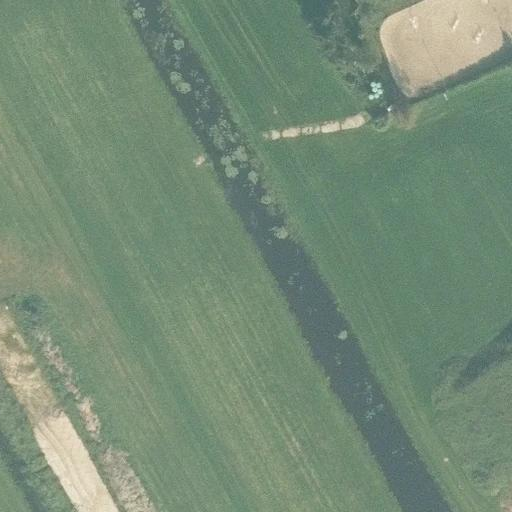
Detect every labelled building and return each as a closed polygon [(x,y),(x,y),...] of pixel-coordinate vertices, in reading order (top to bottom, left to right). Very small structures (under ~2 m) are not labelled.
[(189,282),(181,286),(194,310),(232,289),(219,265),(203,274),(201,270),(187,278),(189,282)] [(123,309),(99,322),(120,360),(144,347),(123,309)] [(246,313),(207,334),(220,358),(259,337),(246,313)] [(69,338),(46,351),(67,390),(91,377),(69,338)] [(277,365),(240,386),(251,407),(290,386),(280,367),(279,368),(277,365)] [(290,386),(251,407),(263,428),(301,407),(290,387),(291,387),(290,386)] [(318,436),(280,457),(292,478),(329,457),(318,436)] [(147,445),(109,465),(111,468),(109,468),(120,487),(158,466),(147,445)] [(329,457),(292,478),(303,499),(341,478),(329,457)] [(158,466),(120,487),(120,488),(121,488),(132,508),(170,487),(159,467),(167,462),(166,462),(158,466)]
